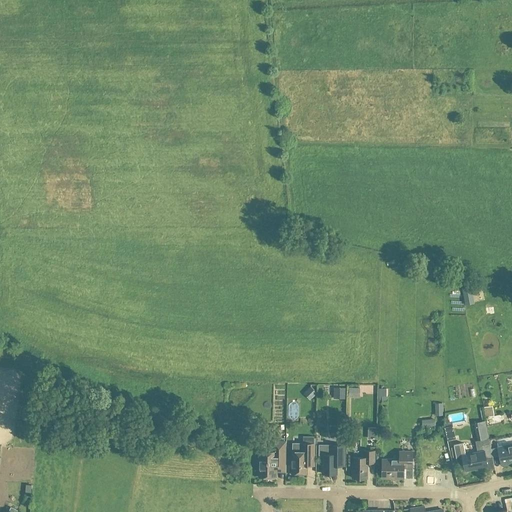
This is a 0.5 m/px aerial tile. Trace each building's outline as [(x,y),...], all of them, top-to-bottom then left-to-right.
[(330,386),(330,397),(343,396),(343,385),(330,386)] [(311,386),(304,393),(310,400),(317,393),(311,386)] [(349,387),(349,397),(360,398),(360,387),(349,387)] [(474,422),(477,440),(489,438),(486,420),(474,422)] [(466,454),(463,443),(454,444),(457,464),(463,463),(465,471),(487,466),(486,458),(493,457),(489,438),(475,441),(477,452),(471,453),(466,454)] [(259,452),(259,477),(276,477),(276,471),(285,471),(285,442),(273,442),(273,452),(259,452)] [(292,451),(292,473),(307,473),(307,458),(314,458),(314,443),(301,443),(301,451),(292,451)] [(501,464),(502,466),(503,466),(508,466),(509,464),(508,462),(511,461),(511,444),(498,447),(501,464)] [(344,445),(331,445),(320,445),(320,454),(323,454),(322,473),(337,474),(337,461),(344,461),(344,445)] [(364,457),(353,457),(353,478),(367,478),(367,463),(374,463),(374,451),(364,451),(364,457)] [(382,459),(382,478),(404,478),(404,468),(412,468),(412,451),(400,451),(400,459),(382,459)] [(444,460),(423,462),(425,482),(445,481),(444,460)]
